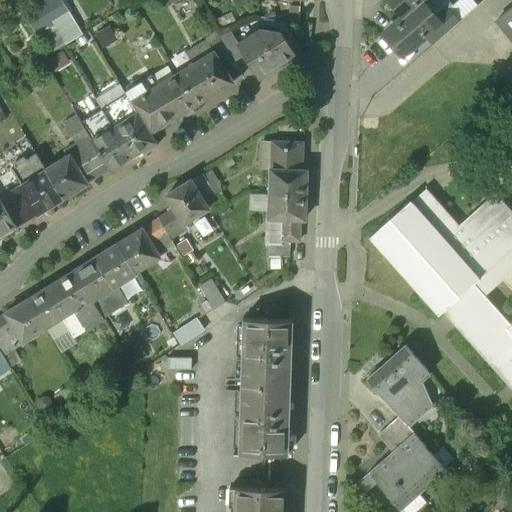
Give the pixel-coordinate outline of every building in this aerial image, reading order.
[(69,9),(63,0),(42,0),(39,2),(51,20),(69,9)] [(389,0),(404,16),(404,17),(421,2),(422,3),(424,0),(389,0)] [(39,2),(25,10),(37,29),(51,20),(39,2)] [(422,3),(421,2),(404,17),(404,16),(383,34),(402,56),(424,36),(440,23),(435,18),(422,3)] [(447,8),(435,18),(440,23),(424,36),(432,46),(459,22),(447,8)] [(511,8),(496,23),(511,42),(511,8)] [(240,43),(232,30),(219,35),(234,60),(245,54),(239,44),(240,43)] [(284,31),(262,30),(240,43),(239,44),(245,54),(259,77),(277,65),(276,63),(295,50),(284,31)] [(234,60),(219,35),(208,42),(214,51),(232,81),(243,74),(234,60)] [(214,51),(178,72),(196,103),(232,81),(214,51)] [(157,85),(151,75),(139,82),(146,93),(143,94),(161,124),(196,103),(178,72),(157,85)] [(161,124),(143,94),(146,93),(139,82),(126,90),(128,93),(151,130),(161,124)] [(151,130),(128,93),(102,109),(132,155),(143,149),(145,152),(159,143),(151,130)] [(132,155),(102,109),(81,121),(83,126),(92,139),(111,169),(132,155)] [(76,114),(64,122),(71,133),(83,126),(81,121),(76,114)] [(80,146),(46,167),(64,197),(111,169),(92,139),(86,142),(83,138),(78,141),(80,146)] [(297,144),(273,143),(273,171),(270,171),(270,193),(305,195),(306,172),(297,171),(297,144)] [(46,167),(36,152),(26,159),(24,157),(14,163),(15,166),(12,168),(39,212),(40,213),(65,198),(64,197),(46,167)] [(216,194),(203,173),(192,180),(204,201),(216,194)] [(204,201),(192,180),(168,194),(176,208),(159,218),(172,239),(188,229),(184,223),(209,208),(204,201)] [(22,185),(0,198),(0,199),(17,226),(39,212),(22,185)] [(511,213),(495,194),(463,223),(462,223),(458,226),(426,190),(412,202),(411,200),(369,237),(371,238),(438,313),(437,313),(438,315),(443,311),(444,312),(448,308),(457,317),(452,321),(511,389),(511,213)] [(305,195),(270,193),(269,219),(280,219),(280,241),(281,241),(298,241),(298,220),(304,220),(305,195)] [(0,236),(17,226),(0,199),(0,236)] [(159,218),(119,243),(136,270),(167,252),(164,248),(174,242),(172,239),(159,218)] [(280,219),(269,219),(269,245),(269,256),(288,256),(288,246),(281,245),(281,241),(280,241),(280,219)] [(119,243),(95,258),(112,286),(117,283),(136,270),(119,243)] [(95,258),(75,270),(103,317),(128,302),(117,283),(112,286),(95,258)] [(75,270),(29,298),(46,325),(70,311),(72,314),(65,319),(74,334),(103,317),(75,270)] [(227,302),(214,280),(202,287),(215,309),(227,302)] [(46,325),(29,298),(6,312),(22,340),(46,325)] [(6,312),(0,315),(0,349),(2,353),(22,340),(6,312)] [(204,330),(197,318),(175,332),(182,343),(204,330)] [(292,321),(246,319),(239,452),(289,455),(292,321)] [(406,345),(389,360),(367,378),(391,407),(392,406),(399,415),(409,426),(431,405),(437,405),(437,403),(431,403),(416,385),(428,374),(406,345)] [(0,349),(0,372),(10,366),(2,353),(0,349)] [(106,387),(100,377),(91,382),(97,393),(106,387)] [(77,380),(61,390),(67,401),(83,391),(77,380)] [(399,415),(377,435),(392,451),(415,433),(409,426),(399,415)] [(415,433),(392,451),(400,460),(376,481),(400,508),(445,468),(415,433)] [(285,511),(286,490),(237,488),(235,511),(285,511)]
